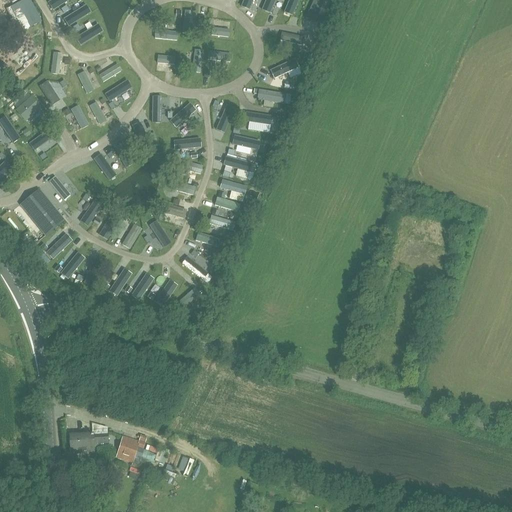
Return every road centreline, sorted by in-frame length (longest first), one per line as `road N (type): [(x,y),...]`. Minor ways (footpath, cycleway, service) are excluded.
road 1 (unclassified): [(27,309),(62,307),(511,431)]
road 2 (tertiary): [(52,511),(44,375),(27,309)]
